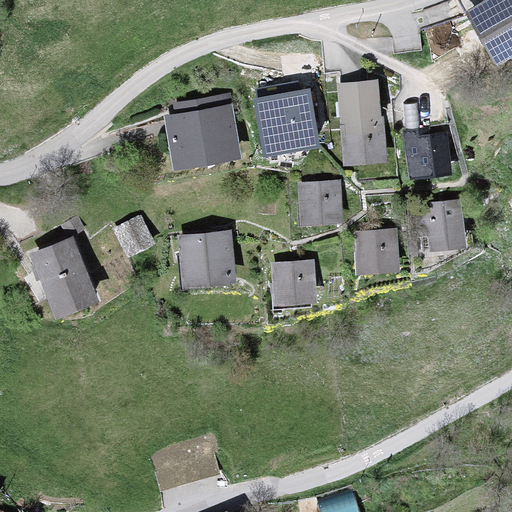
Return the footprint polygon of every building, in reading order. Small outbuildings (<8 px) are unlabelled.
[(511,0),(492,0),(470,12),(496,60),(511,51),(511,0)] [(377,82),(340,84),(346,163),(383,160),(377,82)] [(308,91),(255,100),(265,156),(317,146),(308,91)] [(166,120),(177,174),(245,160),(234,106),(166,120)] [(426,129),(404,132),(410,178),(450,173),(445,134),(427,136),(426,129)] [(339,182),(301,184),(303,225),(342,222),(339,182)] [(460,199),(415,203),(418,235),(430,234),(431,250),(464,247),(460,199)] [(141,214),(112,228),(126,257),(155,243),(141,214)] [(76,217),(61,226),(68,237),(82,228),(76,217)] [(396,230),(355,233),(358,273),(399,270),(396,230)] [(229,234),(180,239),(185,288),(234,283),(229,234)] [(32,256),(58,318),(98,302),(72,240),(32,256)] [(315,260),(272,262),(274,304),(316,303),(315,260)] [(149,454),(161,490),(222,471),(210,435),(149,454)] [(357,511),(352,490),(318,500),(321,511),(357,511)]
